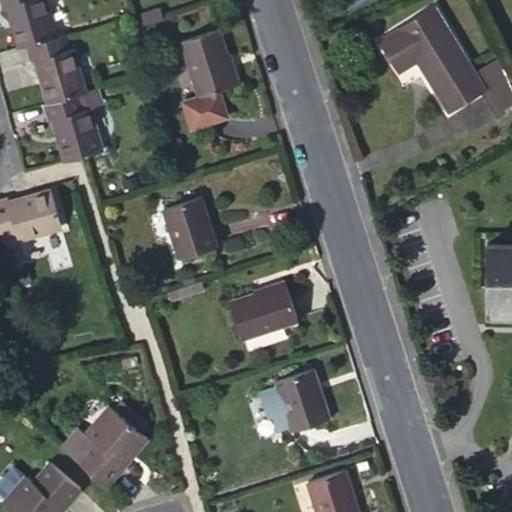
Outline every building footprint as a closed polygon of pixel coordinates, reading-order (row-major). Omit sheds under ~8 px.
[(0,0),(0,4),(0,5),(7,3),(19,45),(25,44),(55,35),(44,0),(0,0)] [(496,117),(511,106),(511,85),(499,57),(475,73),(434,8),(383,40),(401,69),(418,58),(450,108),(478,90),(496,117)] [(183,99),(192,126),(227,115),(219,88),(238,82),(233,65),(231,66),(219,27),(182,39),(200,94),(183,99)] [(63,33),(55,35),(25,44),(31,62),(37,60),(48,100),(86,90),(74,47),(68,49),(63,33)] [(53,118),(64,159),(82,155),(103,150),(90,107),(104,102),(99,86),(86,90),(48,100),(43,102),(48,119),(53,118)] [(7,196),(0,198),(0,237),(16,233),(17,238),(60,226),(50,188),(8,201),(7,196)] [(180,257),(216,245),(209,227),(207,227),(203,212),(205,212),(199,195),(164,207),(180,257)] [(511,243),(488,244),(488,311),(511,310),(511,243)] [(241,336),(297,318),(285,279),(268,285),(269,288),(230,301),(241,336)] [(258,391),(266,416),(270,414),(275,430),(290,425),(291,430),(329,418),(322,397),(319,398),(315,384),(317,384),(311,367),(275,380),(277,384),(258,391)] [(427,379),(432,396),(449,390),(443,373),(427,379)] [(135,410),(116,394),(110,402),(129,418),(135,410)] [(63,443),(108,482),(126,461),(121,457),(143,430),(110,402),(86,430),(78,424),(63,443)] [(135,410),(129,418),(141,428),(148,421),(135,410)] [(121,457),(126,461),(148,434),(143,430),(121,457)] [(48,511),(58,501),(63,505),(82,484),(51,459),(35,478),(27,472),(7,495),(2,501),(15,511),(48,511)] [(0,488),(7,495),(27,472),(17,465),(18,464),(16,462),(15,464),(10,460),(0,472),(0,488)] [(318,511),(358,511),(354,499),(352,499),(348,485),(350,484),(344,469),(308,480),(318,511)] [(57,511),(63,505),(58,501),(48,511),(57,511)]
